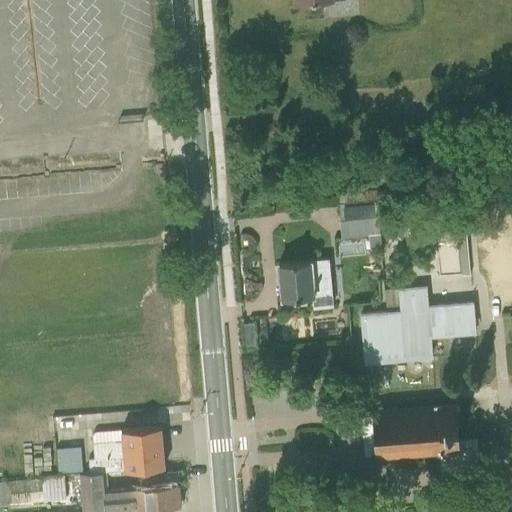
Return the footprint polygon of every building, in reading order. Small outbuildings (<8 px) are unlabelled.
[(473,78),(439,80),(440,102),(474,100),(474,98),(484,98),(483,82),(473,83),(473,78)] [(446,119),(477,117),(476,105),(445,107),(446,119)] [(462,273),(468,273),(461,194),(455,195),(462,273)] [(340,236),(378,233),(376,202),(338,205),(340,236)] [(281,298),(310,295),(311,307),(332,304),(328,258),(278,262),(281,298)] [(359,312),(363,362),(432,356),(430,335),(475,332),(472,302),(428,305),(426,285),(385,289),(386,309),(383,310),(359,312)] [(439,472),(478,469),(476,436),(456,438),(454,404),(368,410),(360,411),(363,454),(438,449),(439,472)] [(106,470),(164,465),(160,424),(119,428),(120,438),(92,441),(93,457),(88,457),(89,471),(106,470)] [(82,511),(179,504),(176,471),(121,476),(122,487),(108,488),(106,470),(89,471),(78,472),(82,511)] [(0,501),(65,496),(63,474),(41,475),(41,478),(0,480),(0,501)]
